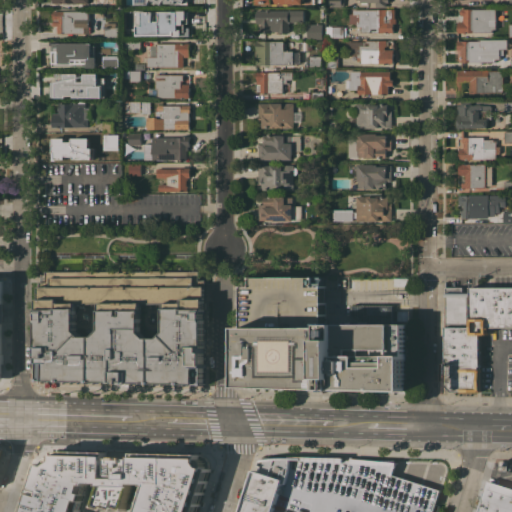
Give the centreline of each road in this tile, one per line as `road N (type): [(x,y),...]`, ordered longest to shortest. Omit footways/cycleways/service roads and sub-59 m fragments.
road 1 (residential): [(425,0),(424,429)]
road 2 (residential): [(20,0),(21,268)]
road 3 (residential): [(223,0),(223,250)]
road 4 (residential): [(222,282),(223,393),(240,449),(222,511)]
road 5 (residential): [(21,268),(21,418)]
